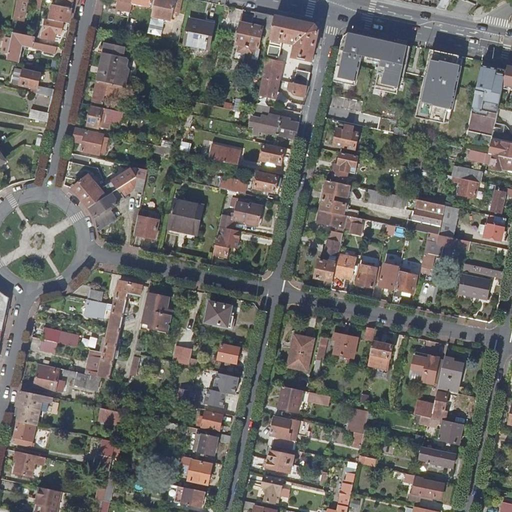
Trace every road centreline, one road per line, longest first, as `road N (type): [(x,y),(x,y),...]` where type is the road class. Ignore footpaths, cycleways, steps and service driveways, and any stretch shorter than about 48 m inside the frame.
road 1 (residential): [(337,14),(275,293)]
road 2 (residential): [(275,293),(504,341)]
road 3 (residential): [(275,293),(228,511)]
road 4 (residential): [(46,193),(88,0)]
road 5 (residential): [(85,251),(275,293)]
road 6 (residential): [(504,341),(467,511)]
road 7 (secondary): [(495,30),(357,0)]
road 8 (residential): [(0,411),(25,287)]
